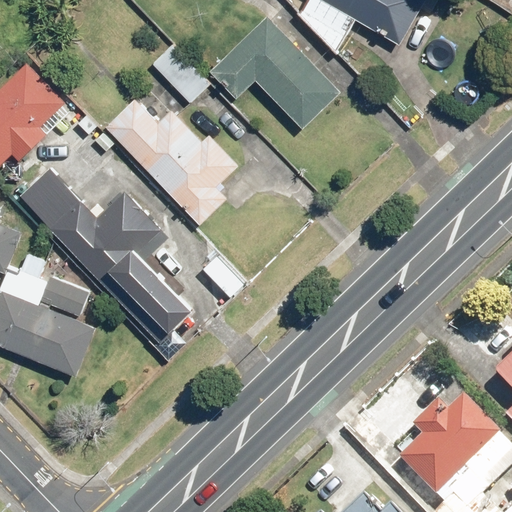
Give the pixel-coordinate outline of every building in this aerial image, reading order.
[(420,0),(333,0),(400,37),(420,0)] [(273,18),(218,71),(241,94),(259,77),(308,126),(345,90),(273,18)] [(179,43),(159,61),(191,97),(211,79),(179,43)] [(0,90),(0,169),(17,153),(25,161),(54,131),(46,123),(72,97),(32,58),(0,90)] [(140,94),(110,124),(206,221),(235,192),(226,182),(247,161),(217,131),(213,135),(179,101),(163,117),(140,94)] [(56,166),(26,193),(124,300),(154,273),(140,258),(171,230),(133,189),(103,217),(56,166)] [(0,271),(8,275),(27,228),(0,217),(0,271)] [(0,302),(0,343),(81,374),(99,327),(4,291),(0,302)] [(511,359),(502,369),(511,378),(511,359)] [(511,511),(511,496),(508,493),(497,504),(489,494),(511,471),(511,439),(504,431),(505,430),(470,397),(457,410),(443,397),(418,424),(428,434),(407,456),(441,489),(432,497),(445,511),(511,511)] [(336,511),(406,511),(376,478),(336,511)]
